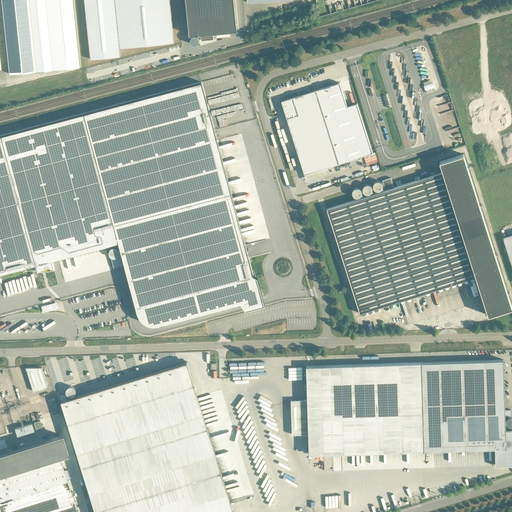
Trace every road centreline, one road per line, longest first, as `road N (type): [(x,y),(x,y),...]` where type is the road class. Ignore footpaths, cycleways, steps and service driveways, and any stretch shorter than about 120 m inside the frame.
road 1 (unclassified): [(327,342),(324,306),(260,106),(263,82),(511,8)]
road 2 (unknown): [(303,481),(272,384),(292,363),(504,357)]
road 3 (unclassified): [(0,353),(327,342)]
road 4 (unknown): [(0,303),(107,284),(146,335),(273,302)]
road 5 (unclassified): [(327,342),(511,336)]
road 6 (unknown): [(303,481),(485,471)]
road 7 (unknown): [(354,52),(384,155),(411,152)]
